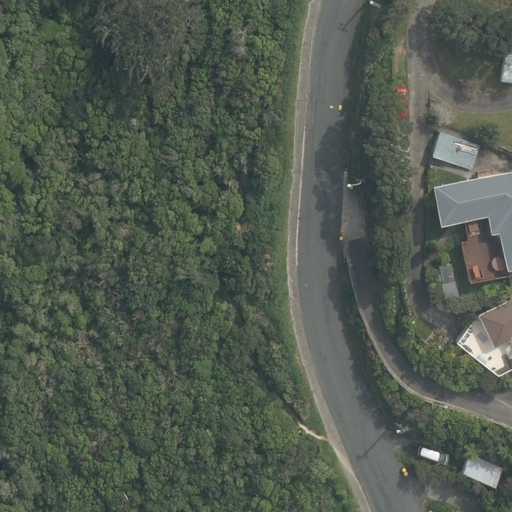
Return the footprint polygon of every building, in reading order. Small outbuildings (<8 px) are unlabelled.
[(498,80),(511,82),(511,51),(503,50),(498,80)] [(428,151),(469,165),(477,141),(436,127),(428,151)] [(511,263),(511,165),(426,182),(433,221),(461,216),(465,236),(457,238),(465,278),(500,271),(492,228),(494,228),(501,265),(511,263)] [(452,281),(450,263),(435,265),(437,283),(452,281)] [(511,296),(474,313),(476,317),(471,319),(453,342),(494,375),(511,367),(511,296)] [(460,472),(495,487),(503,468),(469,452),(460,472)]
